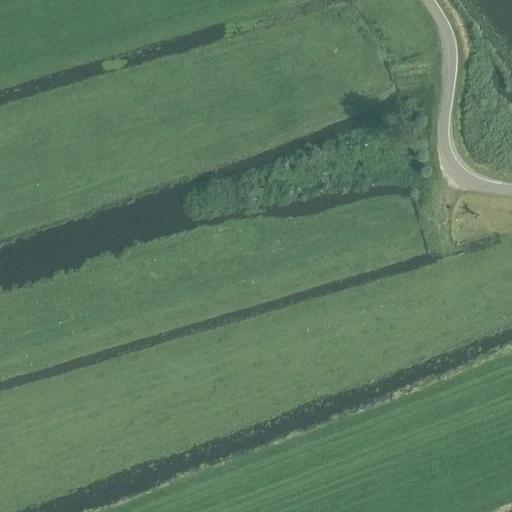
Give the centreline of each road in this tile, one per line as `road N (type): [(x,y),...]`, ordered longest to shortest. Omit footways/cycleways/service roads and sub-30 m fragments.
road 1 (unclassified): [(511,192),(460,178),(443,148),(448,43),(422,0)]
road 2 (track): [(246,134),(386,77),(448,64)]
